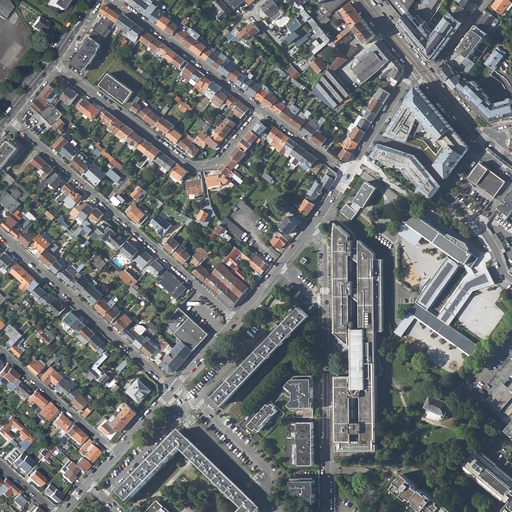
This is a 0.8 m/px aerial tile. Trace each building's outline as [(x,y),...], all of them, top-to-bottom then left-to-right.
[(8,1),(6,0),(0,0),(0,17),(4,20),(12,8),(8,1)] [(50,0),(48,5),(56,11),(63,0),(50,0)] [(153,2),(149,0),(140,0),(135,7),(143,14),(150,6),(153,2)] [(214,19),(218,23),(231,13),(220,0),(213,0),(213,1),(222,12),(217,16),(217,17),(214,19)] [(271,0),(269,0),(261,7),(270,18),(273,21),(275,21),(282,15),(282,13),(279,10),(280,9),(271,0)] [(346,0),(326,0),(322,4),(309,14),(311,17),(317,24),(327,16),(344,2),(346,0)] [(388,0),(404,19),(410,10),(409,9),(415,0),(388,0)] [(401,24),(407,32),(415,23),(428,9),(433,0),(424,0),(417,11),(420,14),(417,19),(410,12),(405,19),(401,24)] [(407,32),(416,42),(425,29),(422,27),(426,21),(425,20),(438,0),(433,0),(428,9),(415,23),(407,32)] [(458,7),(452,15),(455,17),(462,23),(467,16),(471,11),(460,3),(457,0),(454,4),(458,7)] [(462,0),(460,3),(471,11),(477,4),(475,3),(474,2),(475,0),(462,0)] [(511,1),(510,0),(497,0),(493,6),(503,14),(509,6),(511,2),(511,1)] [(294,5),(301,13),(305,9),(298,1),(294,5)] [(364,21),(349,3),(341,9),(342,9),(337,13),(341,18),(343,16),(344,18),(346,20),(344,22),(343,22),(346,26),(335,35),(333,33),(328,37),(331,41),(335,45),(339,41),(349,33),(353,30),(364,21)] [(112,21),(116,23),(121,17),(104,6),(104,7),(103,8),(100,12),(101,13),(104,15),(90,36),(98,42),(102,36),(109,26),(112,21)] [(156,10),(150,6),(143,14),(149,18),(156,10)] [(193,8),(201,15),(203,12),(195,6),(193,8)] [(165,14),(157,8),(156,10),(149,18),(157,24),(163,17),(165,14)] [(301,13),(307,21),(311,17),(309,14),(305,9),(301,13)] [(452,15),(447,11),(435,27),(439,31),(449,40),(462,23),(455,17),(452,15)] [(489,12),(478,25),(484,30),(487,32),(489,34),(490,34),(495,28),(492,26),(494,22),(497,24),(500,20),(489,12)] [(117,30),(119,32),(121,31),(129,19),(123,15),(121,17),(116,23),(120,26),(117,30)] [(330,20),(327,16),(317,24),(318,25),(320,28),(330,20)] [(38,17),(32,27),(41,33),(48,23),(38,17)] [(165,18),(163,17),(157,24),(165,30),(171,21),(166,17),(165,18)] [(297,18),(296,17),(292,20),(282,29),(284,31),(293,24),(293,22),(297,18)] [(307,21),(314,28),(318,25),(317,24),(311,17),(307,21)] [(121,31),(127,36),(136,24),(129,19),(121,31)] [(189,21),(185,19),(180,26),(172,36),(182,43),(189,33),(188,32),(190,30),(185,26),(189,21)] [(176,25),(171,21),(165,30),(172,36),(180,26),(177,23),(176,25)] [(353,30),(366,45),(376,36),(364,21),(353,30)] [(252,23),(246,28),(253,37),(254,38),(256,40),(259,38),(256,34),(259,31),(252,23)] [(137,40),(144,30),(136,24),(127,36),(120,46),(122,47),(130,38),(129,38),(131,36),(137,40)] [(314,28),(318,33),(320,36),(324,32),(320,28),(318,25),(314,28)] [(468,56),(470,58),(478,48),(484,53),(489,46),(483,41),(489,34),(487,32),(484,30),(478,25),(477,25),(458,49),(462,52),(464,54),(468,56)] [(102,36),(105,38),(113,28),(109,26),(102,36)] [(200,35),(191,28),(190,30),(188,32),(189,33),(182,43),(190,49),(197,40),(200,35)] [(250,42),(254,38),(253,37),(246,28),(240,33),(236,37),(241,40),(249,47),(250,47),(251,45),(251,43),(250,42)] [(235,36),(236,37),(240,33),(236,29),(231,33),(235,36)] [(426,31),(425,29),(416,42),(423,51),(427,47),(436,36),(427,29),(426,31)] [(300,33),(297,30),(286,39),(290,44),(299,36),(297,35),(300,33)] [(225,36),(231,40),(235,36),(231,33),(228,31),(227,33),(225,36)] [(423,51),(430,60),(431,58),(434,60),(450,40),(449,40),(439,31),(436,36),(427,47),(423,51)] [(140,40),(149,47),(155,38),(146,32),(140,40)] [(311,35),(309,32),(294,45),(297,48),(308,39),(307,38),(311,35)] [(320,36),(327,44),(331,41),(328,37),(324,32),(320,36)] [(353,38),(349,33),(339,41),(335,45),(342,53),(347,60),(359,50),(355,45),(348,50),(344,45),(353,38)] [(96,53),(102,45),(101,45),(98,42),(90,36),(87,41),(86,41),(85,41),(83,44),(83,45),(84,45),(72,63),(84,71),(89,64),(90,64),(97,54),(96,53)] [(231,40),(237,45),(241,40),(236,37),(235,36),(231,40)] [(155,38),(149,47),(150,48),(150,50),(152,52),(153,50),(156,52),(162,44),(155,38)] [(206,48),(197,40),(190,49),(200,56),(206,48)] [(327,44),(338,57),(342,53),(335,45),(331,41),(327,44)] [(358,65),(352,69),(364,83),(383,67),(394,58),(380,41),(355,62),(358,65)] [(157,53),(164,59),(165,57),(170,50),(163,45),(157,53)] [(305,58),(307,61),(313,56),(322,48),(320,46),(312,53),(312,52),(305,58)] [(507,52),(499,46),(492,54),(501,61),(502,62),(504,58),(503,58),(505,55),(507,52)] [(154,55),(155,56),(157,53),(156,52),(153,50),(152,52),(150,50),(150,48),(149,47),(147,48),(146,51),(148,52),(149,51),(154,55)] [(247,50),(256,56),(258,53),(250,47),(247,50)] [(212,52),(206,48),(200,56),(206,61),(212,52)] [(456,54),(459,57),(462,52),(458,49),(456,48),(452,54),(455,56),(456,54)] [(165,57),(172,63),(178,56),(170,50),(165,57)] [(220,55),(214,50),(212,52),(206,61),(212,65),(220,55)] [(227,58),(221,53),(220,55),(212,65),(218,70),(225,61),(227,58)] [(352,94),(333,72),(347,60),(342,53),(338,57),(312,92),(312,93),(317,97),(322,100),(334,109),(341,104),(349,97),(352,94)] [(456,63),(460,66),(463,62),(468,56),(464,54),(456,63)] [(492,54),(486,63),(495,70),(497,67),(496,67),(499,63),(501,61),(492,54)] [(185,61),(178,56),(172,63),(180,68),(179,69),(182,71),(188,63),(185,61)] [(316,60),(313,56),(307,61),(311,65),(310,65),(318,74),(326,66),(319,58),(316,60)] [(455,71),(455,72),(447,79),(457,90),(457,89),(466,77),(476,63),(470,58),(468,56),(463,62),(468,65),(464,71),(463,69),(461,71),(460,71),(459,72),(458,70),(456,73),(455,71)] [(394,58),(383,67),(385,68),(385,67),(388,70),(392,67),(393,68),(399,64),(394,58)] [(234,68),(225,61),(218,70),(227,77),(234,68)] [(439,70),(447,79),(455,72),(455,71),(457,70),(455,68),(454,68),(450,64),(449,65),(446,61),(439,70)] [(183,72),(182,72),(175,80),(177,81),(178,80),(180,81),(183,77),(186,80),(184,83),(186,84),(191,78),(197,70),(189,64),(183,72)] [(386,79),(396,84),(404,72),(403,68),(399,64),(393,68),(392,67),(388,70),(380,77),(382,79),(388,74),(386,79)] [(274,69),(283,75),(285,73),(282,71),(279,68),(277,66),(274,69)] [(292,66),(289,70),(291,72),(294,75),(297,72),(296,71),(292,66)] [(242,74),(234,68),(227,77),(235,83),(242,74)] [(191,90),(193,91),(196,88),(205,76),(197,70),(191,78),(196,83),(191,90)] [(244,77),(242,74),(235,83),(240,86),(250,73),(251,73),(248,71),(244,77)] [(146,74),(143,72),(141,75),(147,80),(149,78),(146,75),(146,74)] [(254,76),(250,73),(240,86),(246,91),(253,81),(251,79),(254,76)] [(109,74),(100,85),(125,104),(134,92),(109,74)] [(196,88),(204,94),(206,92),(213,82),(205,76),(196,88)] [(492,124),(511,118),(511,98),(496,103),(485,92),(482,90),(483,89),(475,80),(472,83),(466,77),(457,89),(492,124)] [(291,82),(300,89),(301,89),(303,86),(295,80),(293,79),(291,82)] [(256,82),(254,80),(253,81),(246,91),(254,97),(261,87),(256,83),(256,82)] [(212,97),(214,98),(219,91),(221,88),(213,82),(206,92),(212,97)] [(261,87),(254,97),(262,103),(269,93),(270,92),(268,90),(268,89),(263,84),(261,87)] [(59,93),(49,85),(42,94),(50,101),(52,104),(55,107),(60,100),(56,97),(59,93)] [(448,178),(460,162),(467,153),(468,145),(448,121),(447,122),(441,115),(442,114),(419,87),(413,90),(386,135),(412,144),(414,138),(422,121),(438,140),(440,139),(445,145),(437,155),(433,160),(448,178)] [(78,95),(69,88),(61,98),(70,105),(78,95)] [(381,88),(375,98),(383,104),(390,94),(383,89),(381,88)] [(171,90),(169,89),(166,93),(173,99),(175,96),(170,92),(171,90)] [(214,98),(213,99),(211,101),(220,108),(222,105),(228,97),(219,91),(214,98)] [(266,105),(271,108),(277,100),(277,99),(269,93),(262,103),(266,105)] [(42,94),(32,106),(39,113),(45,107),(50,101),(42,94)] [(226,104),(230,106),(232,103),(235,104),(238,100),(230,95),(228,97),(222,105),(220,108),(222,110),(226,104)] [(137,96),(130,106),(132,107),(131,109),(136,113),(144,102),(140,99),(141,98),(137,96)] [(180,99),(177,96),(174,100),(175,100),(182,105),(184,103),(179,100),(180,99)] [(343,105),(351,98),(349,97),(341,104),(343,105)] [(75,106),(85,113),(91,105),(84,99),(84,100),(82,98),(75,106)] [(296,100),(294,98),(287,107),(280,116),(285,120),(295,106),(293,105),(295,103),(294,102),(296,100)] [(365,105),(364,106),(377,114),(383,104),(375,98),(371,103),(372,103),(369,107),(365,105)] [(287,107),(277,100),(271,108),(270,109),(280,116),(287,107)] [(231,112),(227,117),(224,122),(232,129),(235,124),(230,120),(234,114),(241,119),(249,109),(239,101),(231,112)] [(148,105),(144,102),(136,113),(144,119),(151,110),(146,107),(148,105)] [(187,109),(191,112),(192,110),(188,107),(189,106),(184,103),(182,105),(187,109)] [(55,107),(52,104),(51,105),(49,104),(47,106),(48,107),(41,115),(52,126),(63,115),(55,107)] [(337,113),(345,106),(343,105),(341,104),(334,109),(333,110),(337,113)] [(100,111),(91,105),(85,113),(93,120),(100,111)] [(144,119),(155,127),(156,125),(162,117),(169,108),(166,106),(161,113),(156,110),(154,113),(151,110),(144,119)] [(300,110),(295,106),(285,120),(289,123),(296,115),(300,110)] [(365,117),(364,118),(371,123),(377,114),(364,106),(362,109),(366,112),(364,116),(365,117)] [(102,122),(109,127),(116,118),(104,110),(99,116),(104,120),(102,122)] [(298,116),(296,115),(289,123),(294,127),(304,114),(305,112),(303,111),(300,114),(298,116)] [(309,118),(304,114),(294,127),(299,130),(306,122),(309,118)] [(66,123),(71,128),(73,125),(68,119),(65,116),(63,115),(52,126),(61,134),(63,131),(65,130),(63,127),(65,124),(63,122),(65,121),(67,123),(66,123)] [(359,116),(354,125),(356,126),(365,133),(371,123),(364,118),(359,116)] [(156,125),(168,134),(172,129),(174,126),(162,117),(156,125)] [(113,131),(116,134),(124,124),(116,118),(109,127),(107,130),(111,132),(113,131)] [(224,122),(216,131),(224,138),(232,129),(224,122)] [(266,128),(259,122),(253,129),(265,140),(266,139),(268,136),(263,132),(266,128)] [(317,131),(306,122),(299,130),(311,139),(317,131)] [(123,137),(127,140),(134,132),(124,124),(116,134),(120,138),(122,136),(123,137)] [(356,126),(349,137),(350,137),(358,143),(365,133),(356,126)] [(204,128),(203,129),(193,142),(195,144),(202,149),(207,143),(206,142),(210,137),(205,133),(207,131),(204,128)] [(270,144),(279,132),(274,128),(268,136),(266,139),(269,142),(268,143),(270,144)] [(167,136),(177,144),(182,136),(172,129),(168,134),(167,136)] [(257,137),(263,142),(265,140),(253,129),(245,138),(251,144),(257,137)] [(213,135),(210,137),(218,144),(224,138),(216,131),(214,130),(211,134),(213,135)] [(327,139),(317,131),(311,139),(323,148),(330,139),(328,137),(327,139)] [(127,140),(137,148),(144,139),(134,132),(127,140)] [(269,145),(274,148),(284,135),(279,132),(270,144),(269,145)] [(289,139),(284,135),(274,148),(279,152),(289,139)] [(52,146),(59,152),(69,142),(62,136),(52,146)] [(193,143),(183,136),(182,136),(177,144),(187,151),(192,144),(193,143)] [(338,142),(337,143),(344,149),(351,154),(358,143),(350,137),(343,146),(338,142)] [(11,138),(0,151),(0,166),(2,168),(6,172),(7,172),(26,148),(14,138),(11,138)] [(91,138),(88,140),(89,141),(91,143),(95,146),(97,144),(91,138)] [(245,152),(252,144),(251,144),(245,138),(238,146),(245,152)] [(421,146),(433,160),(437,155),(425,141),(414,138),(412,144),(421,146)] [(141,156),(143,157),(152,145),(144,139),(137,148),(143,152),(141,156)] [(283,154),(288,158),(291,154),(297,145),(289,139),(279,152),(277,155),(281,157),(283,154)] [(326,151),(334,141),(331,139),(330,139),(323,148),(326,151)] [(63,154),(71,161),(79,151),(69,142),(59,152),(62,155),(63,154)] [(100,144),(98,142),(97,144),(95,146),(97,148),(101,153),(104,150),(104,149),(103,148),(103,150),(98,146),(100,144)] [(199,150),(192,144),(187,151),(194,157),(199,150)] [(380,144),(370,161),(374,164),(381,169),(384,164),(403,170),(414,183),(415,182),(421,189),(420,190),(416,194),(428,203),(432,197),(434,198),(442,187),(415,155),(380,144)] [(149,157),(154,160),(160,152),(152,145),(143,157),(128,176),(131,177),(138,167),(141,168),(149,157)] [(291,154),(300,161),(307,152),(297,145),(291,154)] [(237,161),(245,152),(238,146),(230,155),(237,161)] [(93,152),(99,157),(102,154),(101,153),(97,148),(93,152)] [(339,156),(346,162),(351,154),(344,149),(339,156)] [(113,159),(104,150),(101,153),(102,154),(111,162),(113,159)] [(159,165),(154,172),(157,173),(159,170),(162,166),(168,158),(160,152),(154,160),(159,165)] [(300,161),(310,169),(316,161),(317,160),(307,152),(300,161)] [(72,163),(80,170),(86,164),(87,162),(84,159),(85,158),(81,154),(72,163)] [(41,179),(43,181),(45,179),(53,170),(54,169),(38,155),(24,171),(27,174),(31,169),(32,169),(36,166),(40,170),(39,171),(43,175),(42,177),(41,179)] [(237,163),(229,156),(223,164),(231,171),(234,168),(236,169),(239,166),(237,164),(237,163)] [(168,171),(175,163),(168,158),(162,166),(168,171)] [(123,167),(113,159),(111,162),(114,166),(120,170),(122,168),(123,167)] [(316,174),(323,166),(316,161),(310,169),(316,174)] [(469,178),(495,197),(506,181),(501,178),(499,176),(480,162),(469,178)] [(87,165),(86,164),(80,170),(84,173),(91,165),(89,163),(87,165)] [(100,169),(93,163),(91,165),(84,173),(97,185),(106,175),(103,172),(102,174),(99,170),(100,169)] [(181,181),(187,172),(176,164),(169,173),(181,181)] [(240,184),(243,181),(241,179),(233,173),(231,171),(223,164),(217,171),(224,176),(228,180),(231,176),(240,184)] [(125,174),(124,174),(120,170),(114,166),(111,169),(112,170),(109,174),(118,182),(120,184),(119,186),(115,186),(114,188),(113,190),(113,191),(109,196),(111,199),(116,194),(123,187),(126,183),(130,179),(128,177),(125,174)] [(329,169),(320,184),(323,187),(328,191),(336,177),(336,174),(329,169)] [(64,180),(53,170),(45,179),(56,189),(64,180)] [(235,171),(233,173),(241,179),(243,177),(240,175),(235,171)] [(3,180),(10,187),(15,181),(15,180),(8,174),(3,180)] [(207,177),(208,187),(219,185),(225,184),(228,180),(224,176),(218,177),(218,176),(207,177)] [(199,193),(203,192),(201,179),(186,182),(188,195),(192,194),(193,195),(199,194),(199,193)] [(0,203),(12,214),(14,212),(30,195),(15,181),(10,187),(0,197),(0,203)] [(316,182),(307,193),(308,194),(317,182),(316,182)] [(314,199),(323,187),(320,184),(317,182),(308,194),(314,199)] [(69,196),(73,191),(74,189),(67,183),(61,190),(64,193),(62,195),(60,198),(59,197),(55,201),(57,202),(55,203),(56,204),(58,203),(60,206),(65,200),(69,196)] [(128,185),(126,183),(121,189),(116,194),(111,199),(111,200),(118,206),(124,199),(119,195),(126,187),(128,185)] [(367,183),(360,194),(355,202),(364,208),(365,209),(377,189),(367,183)] [(143,194),(145,196),(148,193),(144,190),(138,185),(131,194),(137,200),(143,194)] [(511,212),(511,211),(511,190),(511,191),(497,209),(508,217),(511,212)] [(77,194),(73,191),(69,196),(65,200),(66,201),(68,199),(70,201),(68,204),(72,207),(77,202),(82,197),(77,193),(77,194)] [(356,191),(348,204),(358,213),(364,208),(355,202),(360,194),(356,191)] [(305,199),(298,208),(306,215),(315,205),(305,199)] [(257,223),(261,218),(241,200),(237,205),(257,223)] [(70,213),(76,219),(77,218),(88,205),(85,202),(83,204),(81,204),(79,203),(70,213)] [(125,212),(128,214),(135,207),(136,206),(133,204),(130,207),(129,208),(125,212)] [(352,221),(358,213),(348,204),(341,212),(352,221)] [(77,218),(83,223),(89,216),(94,210),(89,205),(88,205),(77,218)] [(104,215),(96,207),(94,210),(89,216),(97,223),(104,215)] [(144,215),(135,207),(128,214),(140,225),(148,217),(145,214),(144,215)] [(43,212),(52,220),(54,217),(52,215),(46,209),(43,212)] [(198,218),(196,222),(201,225),(203,226),(209,214),(200,209),(196,216),(198,218)] [(463,260),(472,268),(479,257),(470,250),(472,247),(469,241),(451,232),(448,234),(437,227),(412,210),(405,220),(451,252),(463,260)] [(2,224),(10,231),(17,224),(21,219),(14,212),(12,214),(2,224)] [(301,221),(292,213),(280,226),(289,234),(301,221)] [(159,214),(151,223),(159,230),(157,232),(162,236),(171,225),(159,214)] [(215,223),(210,230),(213,231),(214,232),(221,223),(218,220),(216,216),(213,219),(215,223)] [(244,233),(226,217),(221,223),(227,227),(240,238),(244,233)] [(86,227),(87,226),(90,228),(93,225),(87,219),(83,224),(86,227)] [(24,227),(25,228),(27,230),(28,230),(34,223),(30,220),(24,227)] [(100,238),(102,238),(103,236),(107,240),(115,231),(111,228),(112,227),(106,221),(93,236),(94,237),(96,238),(98,239),(100,238)] [(226,229),(227,227),(221,223),(214,232),(220,235),(224,238),(228,242),(231,238),(226,234),(227,232),(227,231),(226,229)] [(17,225),(17,224),(10,231),(17,237),(21,234),(21,233),(20,232),(22,229),(21,228),(21,227),(18,224),(17,225)] [(336,331),(336,333),(351,345),(352,337),(355,337),(355,354),(354,354),(354,368),(355,368),(355,381),(352,381),(352,376),(337,376),(337,377),(337,422),(337,441),(340,441),(340,444),(337,444),(337,450),(345,450),(377,450),(378,444),(375,444),(375,441),(377,441),(377,377),(380,376),(382,374),(383,372),(383,370),(382,360),(379,354),(377,350),(377,332),(384,332),(383,260),(376,260),(376,254),(361,240),(360,248),(354,248),(354,240),(351,240),(351,236),(337,224),(336,237),(336,260),(336,295),(336,305),(336,331)] [(82,232),(84,230),(80,226),(77,229),(73,233),(78,237),(82,232)] [(84,230),(82,232),(87,237),(92,231),(90,228),(87,226),(86,227),(84,230)] [(19,239),(28,247),(36,238),(28,230),(27,230),(23,235),(19,239)] [(72,232),(69,234),(76,240),(78,237),(73,233),(72,232)] [(108,240),(119,250),(127,241),(124,238),(123,239),(115,232),(108,240)] [(284,245),(288,241),(278,233),(271,241),(280,249),(283,245),(284,245)] [(36,255),(39,257),(46,249),(48,247),(50,245),(39,234),(36,238),(28,247),(31,250),(35,247),(39,250),(36,255)] [(179,245),(172,238),(164,247),(172,253),(179,245)] [(129,243),(127,241),(119,250),(118,250),(123,254),(124,253),(132,259),(139,251),(129,242),(129,243)] [(48,247),(46,249),(39,257),(42,260),(41,262),(44,264),(45,263),(50,267),(57,260),(52,255),(59,247),(53,242),(50,245),(48,247)] [(190,260),(198,267),(200,265),(211,253),(209,251),(207,253),(199,246),(195,251),(197,252),(190,260)] [(174,255),(183,264),(191,256),(181,247),(174,255)] [(261,274),(264,271),(263,271),(252,260),(234,247),(229,252),(237,260),(240,256),(249,264),(248,264),(261,274)] [(152,258),(144,250),(135,260),(144,268),(152,258)] [(0,269),(5,274),(5,273),(15,262),(4,252),(0,256),(0,269)] [(236,266),(240,262),(237,260),(229,252),(222,260),(233,270),(236,273),(238,270),(236,268),(235,269),(231,265),(232,263),(236,266)] [(463,260),(451,252),(410,311),(473,356),(480,346),(450,325),(440,317),(428,309),(463,260)] [(129,262),(132,259),(124,253),(123,254),(122,256),(129,262)] [(88,262),(99,271),(106,264),(95,254),(88,262)] [(268,265),(256,255),(252,260),(263,271),(268,265)] [(50,267),(58,275),(66,266),(67,265),(59,258),(57,260),(50,267)] [(158,275),(161,278),(166,272),(163,269),(164,268),(156,261),(147,271),(150,273),(151,271),(157,276),(158,275)] [(11,272),(20,280),(27,272),(15,262),(5,273),(8,276),(11,272)] [(60,276),(68,284),(75,276),(79,272),(85,265),(82,263),(74,273),(68,268),(66,266),(58,275),(60,276)] [(205,282),(219,295),(236,277),(231,273),(222,264),(205,282)] [(194,272),(203,281),(209,274),(200,265),(198,267),(194,272)] [(126,266),(118,274),(120,276),(126,270),(128,268),(126,266)] [(467,278),(440,317),(450,325),(474,290),(496,284),(489,267),(467,278)] [(241,272),(242,271),(239,269),(238,270),(236,273),(239,275),(251,286),(252,285),(246,280),(247,278),(241,272)] [(138,281),(126,270),(120,276),(132,286),(133,287),(135,285),(138,281)] [(250,270),(249,271),(259,281),(262,278),(255,272),(254,274),(250,270)] [(161,283),(174,294),(182,285),(167,271),(166,272),(161,278),(156,282),(159,285),(161,283)] [(38,282),(27,272),(20,280),(23,283),(22,284),(26,288),(27,286),(31,290),(38,282)] [(73,286),(80,292),(89,283),(90,282),(82,275),(79,279),(75,276),(68,284),(72,287),(73,286)] [(248,288),(237,277),(236,277),(219,295),(233,307),(248,288)] [(103,295),(89,283),(80,292),(94,305),(103,295)] [(187,289),(182,285),(174,294),(170,298),(175,302),(187,289)] [(47,303),(50,305),(56,299),(53,296),(51,298),(49,296),(48,295),(47,297),(44,294),(45,292),(38,286),(32,293),(38,299),(37,300),(41,303),(43,301),(46,304),(47,303)] [(128,290),(137,297),(140,294),(136,290),(133,287),(132,286),(128,290)] [(29,295),(25,300),(28,304),(33,299),(29,295)] [(49,307),(58,315),(65,308),(59,303),(60,302),(56,299),(50,305),(49,307)] [(96,307),(105,315),(112,307),(116,303),(111,299),(108,303),(103,299),(96,307)] [(471,299),(466,308),(469,310),(464,318),(480,328),(485,320),(475,313),(481,305),(471,299)] [(12,309),(18,315),(21,312),(17,309),(13,306),(11,304),(9,307),(12,309)] [(116,311),(112,307),(105,315),(112,322),(120,313),(117,310),(116,311)] [(214,396),(223,405),(309,316),(299,307),(214,396)] [(188,316),(179,308),(164,324),(173,332),(188,316)] [(63,328),(67,331),(78,319),(71,312),(62,321),(66,325),(63,328)] [(122,318),(120,316),(113,324),(123,332),(131,322),(133,321),(125,314),(122,318)] [(208,335),(188,316),(173,332),(181,340),(193,351),(208,335)] [(75,333),(77,335),(78,335),(86,326),(78,319),(67,331),(71,335),(75,330),(77,331),(75,333)] [(159,329),(150,321),(147,324),(150,327),(156,333),(159,329)] [(135,326),(131,322),(123,332),(132,340),(139,333),(134,328),(135,326)] [(18,331),(10,324),(5,329),(13,336),(14,337),(9,343),(12,346),(21,337),(31,326),(28,324),(26,326),(24,324),(18,331)] [(171,336),(173,333),(173,332),(164,324),(161,327),(171,336)] [(84,340),(87,343),(89,342),(95,334),(86,326),(78,335),(79,336),(81,334),(86,338),(84,340)] [(148,329),(154,335),(156,333),(150,327),(148,329)] [(44,340),(48,344),(55,337),(46,328),(43,332),(39,336),(37,338),(42,343),(44,340)] [(145,339),(139,333),(132,340),(141,349),(148,341),(150,339),(147,336),(145,339)] [(110,348),(95,334),(89,342),(103,355),(104,354),(109,349),(110,348)] [(14,337),(13,336),(7,342),(5,344),(10,348),(12,346),(9,343),(14,337)] [(24,340),(21,337),(12,346),(10,348),(19,356),(25,350),(19,344),(24,340)] [(181,340),(174,349),(185,359),(193,351),(181,340)] [(155,347),(148,341),(141,349),(151,358),(151,357),(154,359),(155,358),(168,344),(166,341),(163,344),(162,344),(158,348),(156,346),(155,347)] [(174,372),(185,359),(174,349),(168,344),(155,358),(170,372),(174,372)] [(56,363),(64,356),(61,353),(57,358),(54,361),(56,363)] [(107,357),(104,354),(103,355),(88,372),(96,379),(102,373),(97,368),(107,357)] [(26,363),(29,366),(35,359),(36,358),(32,355),(26,363)] [(46,364),(48,367),(54,361),(57,358),(54,355),(46,364)] [(38,362),(35,359),(29,366),(38,374),(45,367),(44,367),(45,366),(45,365),(46,364),(40,359),(38,362)] [(117,369),(120,372),(128,363),(125,360),(117,369)] [(17,376),(5,365),(0,371),(3,373),(4,372),(5,373),(0,378),(0,381),(2,384),(2,385),(6,388),(17,376)] [(51,381),(56,385),(63,378),(52,368),(49,372),(48,371),(41,378),(49,384),(51,381)] [(83,374),(91,381),(94,378),(88,372),(86,370),(83,374)] [(106,373),(104,371),(102,373),(96,379),(102,385),(112,375),(112,374),(112,372),(111,371),(110,371),(109,371),(108,371),(106,373)] [(295,391),(295,399),(291,404),(295,408),(293,409),(295,410),(300,410),(300,412),(298,412),(299,418),(314,417),(313,410),(314,409),(314,375),(297,375),(288,384),(295,391)] [(61,394),(63,392),(64,391),(68,395),(67,395),(73,401),(80,394),(80,393),(75,388),(77,385),(73,381),(70,384),(64,378),(56,385),(54,388),(61,394)] [(107,386),(110,389),(115,383),(116,382),(113,380),(109,384),(107,386)] [(138,380),(128,391),(140,402),(150,391),(138,380)] [(458,391),(460,393),(467,384),(462,380),(455,389),(458,391)] [(503,381),(488,400),(494,404),(509,386),(503,381)] [(12,389),(23,400),(30,393),(18,382),(12,389)] [(511,382),(509,386),(494,404),(491,407),(511,425),(511,424),(511,382)] [(120,387),(115,383),(110,389),(114,393),(120,387)] [(28,399),(39,409),(46,401),(35,391),(28,399)] [(89,402),(80,394),(73,401),(72,402),(81,410),(89,402)] [(430,410),(442,415),(442,413),(447,414),(451,403),(432,395),(427,407),(431,408),(430,410)] [(230,410),(238,418),(248,408),(239,400),(230,410)] [(45,420),(48,423),(58,412),(46,401),(39,409),(35,413),(37,415),(36,415),(43,422),(45,420)] [(271,402),(250,425),(256,431),(258,428),(261,431),(278,411),(275,408),(277,407),(271,402)] [(85,418),(94,408),(90,404),(81,414),(85,418)] [(129,423),(137,413),(128,405),(119,414),(129,423)] [(53,422),(64,433),(72,425),(69,423),(60,414),(53,422)] [(120,432),(129,423),(119,414),(111,423),(118,430),(120,432)] [(18,431),(21,427),(12,418),(10,417),(6,422),(0,428),(0,433),(7,440),(11,436),(6,432),(10,428),(8,427),(10,424),(14,427),(18,431)] [(115,432),(118,430),(111,423),(111,424),(107,420),(100,429),(107,435),(112,430),(115,432)] [(286,439),(286,465),(314,464),(313,422),(287,422),(287,430),(292,434),(292,439),(286,439)] [(69,437),(78,445),(85,437),(72,425),(64,433),(62,435),(67,439),(69,437)] [(23,440),(29,444),(34,438),(22,428),(17,433),(20,436),(18,438),(22,441),(23,440)] [(179,431),(119,493),(129,502),(179,449),(244,509),(240,511),(258,511),(261,509),(179,431)] [(67,450),(70,445),(65,441),(61,437),(52,446),(56,450),(63,442),(66,444),(64,447),(67,450)] [(91,442),(88,439),(77,451),(80,454),(91,442)] [(62,455),(59,452),(56,450),(52,446),(48,451),(41,458),(48,464),(49,462),(46,459),(50,454),(53,457),(51,459),(58,465),(64,458),(62,455)] [(87,452),(82,456),(89,463),(92,459),(93,460),(100,453),(93,446),(87,452)] [(34,463),(23,453),(13,464),(19,470),(21,468),(25,472),(34,463)] [(511,511),(511,479),(481,454),(479,456),(476,453),(465,467),(468,469),(467,471),(503,499),(507,495),(508,496),(506,499),(509,501),(511,498),(511,499),(503,509),(506,511),(504,511),(511,511)] [(80,458),(74,465),(76,468),(82,473),(89,466),(80,458)] [(79,476),(82,473),(76,468),(73,471),(79,476)] [(34,471),(28,478),(37,486),(43,479),(34,471)] [(457,511),(456,511),(453,511),(454,511),(447,505),(446,507),(443,504),(442,506),(438,503),(440,501),(426,490),(425,491),(421,488),(420,490),(417,487),(418,486),(402,473),(398,479),(397,478),(395,481),(396,483),(392,488),(401,495),(402,493),(403,494),(403,495),(408,499),(409,497),(412,500),(414,499),(422,505),(421,507),(426,511),(457,511)] [(315,477),(291,477),(292,484),(292,486),(293,488),(295,491),(302,491),(302,493),(302,494),(303,494),(305,494),(305,495),(311,498),(315,502),(315,503),(315,477)] [(0,490),(4,493),(11,484),(5,479),(3,482),(0,484),(0,490)] [(19,491),(11,484),(4,493),(3,494),(7,497),(12,491),(16,494),(19,491)] [(49,485),(43,492),(55,503),(61,496),(49,485)] [(28,499),(21,492),(14,500),(21,507),(28,499)] [(148,511),(169,511),(159,501),(148,511)]
